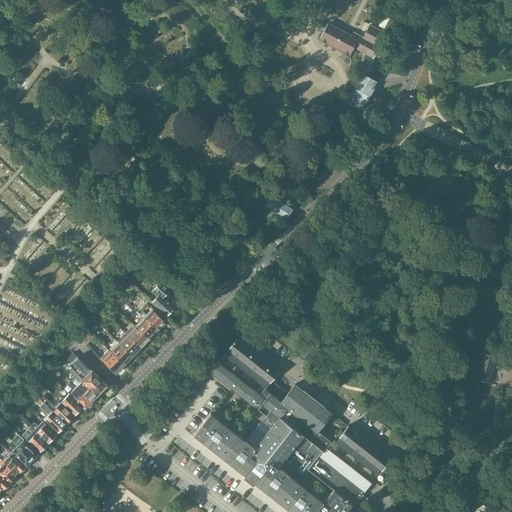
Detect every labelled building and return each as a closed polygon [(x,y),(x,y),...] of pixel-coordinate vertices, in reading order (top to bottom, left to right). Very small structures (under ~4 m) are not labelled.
[(384,15),(378,26),(384,29),(389,19),(389,18),(384,15)] [(382,32),(369,25),(363,38),(353,33),(351,37),(327,24),(325,29),(322,34),(320,38),(321,38),(320,40),(325,43),(326,41),(343,50),(342,52),(343,52),(347,55),(348,53),(349,53),(353,46),(363,51),(365,53),(372,56),(377,46),(375,45),(382,32)] [(351,96),(348,103),(360,109),(364,103),(365,104),(369,95),(373,89),(372,88),(376,82),(363,75),(360,81),(358,80),(354,87),(350,95),(351,96)] [(277,212),(287,219),(293,210),(271,197),(266,205),(273,210),(271,213),(275,215),(277,212)] [(157,297),(152,302),(167,317),(175,308),(164,298),(170,292),(161,283),(152,292),(157,297)] [(119,294),(114,290),(107,297),(111,302),(119,294)] [(119,294),(111,302),(116,306),(123,298),(119,294)] [(143,310),(139,313),(142,316),(144,317),(158,331),(161,327),(162,327),(165,325),(165,323),(166,322),(152,309),(147,314),(143,310)] [(479,312),(469,311),(468,319),(479,320),(479,312)] [(136,326),(149,339),(150,338),(152,338),(154,336),(154,334),(158,331),(144,317),(142,316),(139,320),(140,321),(136,326)] [(136,326),(128,334),(141,348),(141,347),(143,347),(146,344),(146,343),(149,339),(136,326)] [(119,343),(133,356),(135,356),(138,353),(138,351),(141,348),(128,334),(119,343)] [(226,363),(229,365),(245,345),(236,338),(224,354),(229,358),(226,363)] [(479,346),(478,350),(487,353),(488,349),(490,343),(480,341),(479,346)] [(119,343),(111,351),(124,365),(125,364),(127,364),(129,361),(129,360),(133,356),(119,343)] [(253,351),(245,345),(229,365),(231,368),(235,363),(241,367),(253,351)] [(124,365),(111,351),(102,360),(116,373),(117,373),(118,373),(121,370),(121,368),(124,365)] [(243,377),(245,379),(262,358),(253,351),(241,367),(246,372),(243,377)] [(87,376),(83,380),(82,381),(97,395),(106,386),(73,353),(66,360),(71,364),(73,362),(87,376)] [(470,377),(490,383),(497,357),(482,353),(481,359),(476,357),(470,377)] [(252,376),(258,381),(270,365),(262,358),(245,379),(248,381),(252,376)] [(244,440),(245,440),(244,439),(244,440),(210,414),(194,435),(246,475),(244,477),(253,484),(255,483),(292,511),(348,511),(360,497),(371,484),(372,483),(342,460),(332,452),(327,448),(332,441),(329,439),(318,430),(331,414),(323,407),(323,406),(303,391),(303,392),(295,385),(288,393),(281,402),(265,389),(260,395),(256,392),(218,362),(209,373),(210,374),(211,373),(212,373),(257,408),(275,422),(274,423),(275,423),(255,448),(244,440)] [(260,390),(262,392),(265,389),(271,381),(274,383),(276,380),(274,378),(279,372),(270,365),(258,381),(263,385),(260,390)] [(71,381),(77,387),(91,401),(97,395),(82,381),(83,380),(77,374),(72,369),(69,372),(75,377),(71,381)] [(74,390),(70,394),(83,407),(84,408),(91,401),(77,387),(71,381),(68,384),(74,390)] [(60,403),(74,416),(78,413),(80,413),(82,410),(82,408),(83,407),(70,394),(69,395),(69,394),(60,403)] [(74,416),(59,401),(55,406),(46,397),(42,401),(66,425),(69,421),(72,421),(74,419),(74,417),(74,416)] [(42,401),(41,400),(37,403),(48,413),(43,418),(58,433),(61,433),(63,430),(63,428),(66,425),(42,401)] [(24,420),(30,426),(48,444),(52,440),(53,440),(56,437),(56,436),(57,435),(45,423),(44,422),(41,422),(38,425),(38,427),(27,416),(24,420)] [(48,444),(30,426),(22,435),(40,452),(41,451),(42,451),(45,449),(45,447),(48,444)] [(339,444),(344,448),(356,433),(348,426),(343,432),(341,431),(337,435),(333,433),(329,439),(332,441),(327,448),(332,452),(339,444)] [(24,439),(17,432),(10,439),(32,460),(34,458),(36,458),(39,456),(38,454),(39,453),(24,439)] [(346,458),(349,460),(365,439),(356,433),(344,448),(350,453),(346,458)] [(355,457),(361,462),(373,446),(365,439),(349,460),(352,462),(355,457)] [(30,462),(32,460),(12,441),(9,444),(14,448),(10,452),(26,467),(26,466),(28,466),(31,464),(30,462)] [(382,453),(373,446),(361,462),(367,466),(363,471),(366,473),(382,453)] [(26,469),(25,467),(26,467),(10,452),(7,449),(0,456),(0,458),(3,461),(18,475),(18,474),(20,473),(21,472),(23,472),(26,469)] [(382,453),(366,473),(368,475),(372,471),(378,475),(390,459),(382,453)] [(0,467),(0,473),(10,483),(12,483),(15,481),(14,478),(18,475),(3,461),(0,463),(2,466),(0,467)] [(10,483),(0,474),(0,490),(1,491),(3,488),(4,489),(5,489),(7,489),(9,486),(9,484),(10,483)]
